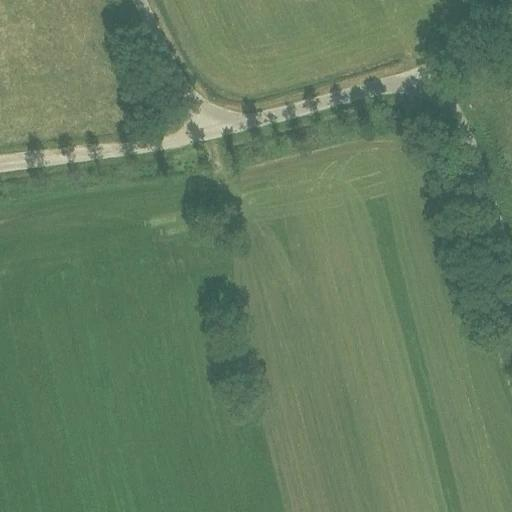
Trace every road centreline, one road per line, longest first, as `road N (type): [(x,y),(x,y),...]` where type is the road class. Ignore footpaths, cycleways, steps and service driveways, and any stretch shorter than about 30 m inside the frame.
road 1 (unclassified): [(432,65),(333,103),(202,130),(139,0)]
road 2 (unclassified): [(511,270),(432,65)]
road 3 (track): [(0,161),(202,130)]
